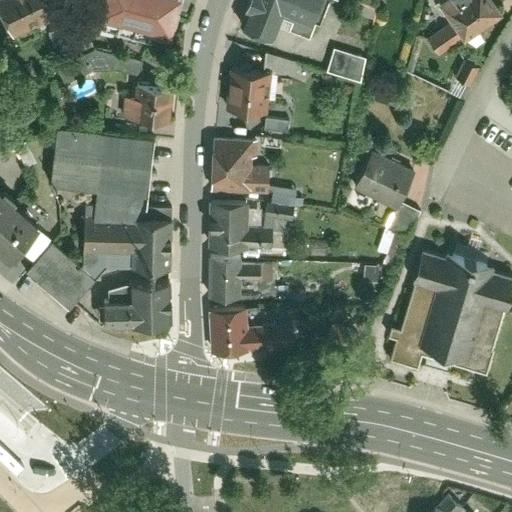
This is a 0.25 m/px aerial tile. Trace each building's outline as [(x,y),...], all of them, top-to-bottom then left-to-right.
[(64,0),(0,0),(0,15),(8,30),(65,1),(64,0)] [(170,37),(178,0),(95,0),(91,19),(170,37)] [(249,0),(240,26),(275,38),(283,13),(308,21),(314,0),(249,0)] [(503,10),(495,0),(439,0),(434,3),(448,23),(427,37),(437,50),(460,35),(462,38),(503,10)] [(363,59),(334,49),(328,69),(357,78),(363,59)] [(96,51),(59,67),(68,82),(97,69),(117,70),(119,58),(96,51)] [(475,65),(463,60),(457,75),(469,80),(475,65)] [(230,67),(226,106),(259,109),(262,70),(230,67)] [(126,83),(123,117),(165,121),(168,87),(126,83)] [(264,116),(263,130),(288,131),(288,117),(264,116)] [(66,308),(105,265),(167,266),(170,206),(144,205),(150,136),(54,127),(49,185),(91,190),(84,263),(78,263),(51,240),(24,270),(66,308)] [(216,138),(215,190),(266,192),(267,166),(248,165),(249,139),(216,138)] [(377,153),(358,188),(394,207),(413,172),(377,153)] [(0,190),(0,252),(10,262),(41,226),(0,190)] [(210,203),(208,243),(241,245),(243,204),(210,203)] [(416,364),(420,350),(488,368),(511,274),(511,273),(418,249),(390,357),(416,364)] [(240,258),(209,258),(209,296),(240,296),(240,258)] [(98,301),(99,326),(169,322),(167,282),(107,285),(108,300),(98,301)] [(208,308),(211,351),(293,345),(291,320),(240,324),(239,306),(208,308)] [(384,511),(414,511),(424,501),(391,473),(369,498),(384,511)]
